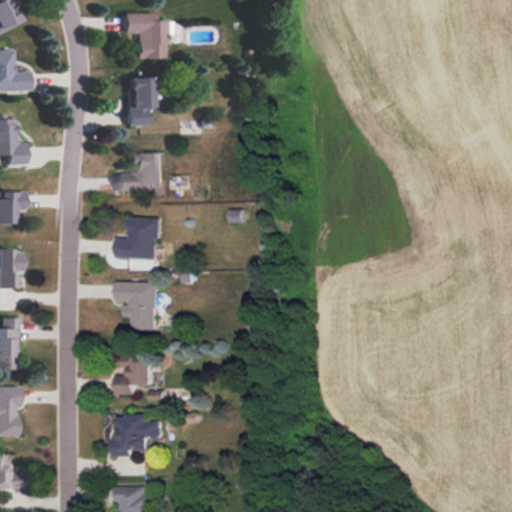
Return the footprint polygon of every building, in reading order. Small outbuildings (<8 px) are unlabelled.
[(10,6),(20,0),(0,0),(0,26),(16,17),(10,6)] [(147,9),(116,10),(117,33),(129,33),(129,61),(161,61),(160,18),(147,18),(147,9)] [(24,66),(25,88),(0,89),(0,45),(6,45),(7,67),(24,66)] [(144,70),(119,71),(120,123),(145,122),(144,70)] [(21,139),(23,157),(0,159),(0,107),(5,107),(8,140),(21,139)] [(156,145),(159,185),(114,189),(112,172),(122,171),(121,148),(156,145)] [(0,183),(21,184),(20,204),(4,204),(3,222),(0,221),(0,183)] [(155,213),(154,255),(111,254),(111,235),(124,236),(124,213),(155,213)] [(18,247),(8,248),(7,239),(0,239),(0,286),(19,286),(18,247)] [(153,283),(153,330),(130,329),(131,317),(122,317),(122,305),(127,305),(127,302),(114,302),(114,282),(153,283)] [(0,311),(12,311),(13,334),(4,334),(4,368),(0,368),(0,311)] [(149,357),(122,357),(122,375),(113,375),(113,394),(132,394),(132,386),(150,386),(149,357)] [(0,379),(14,380),(13,404),(7,404),(6,414),(14,414),(13,436),(0,435),(0,379)] [(110,413),(107,451),(141,454),(160,428),(162,402),(126,408),(123,414),(110,413)] [(0,471),(17,471),(17,490),(0,490),(0,471)] [(113,487),(114,503),(120,503),(120,508),(112,508),(112,511),(151,511),(150,495),(146,495),(145,485),(113,487)]
